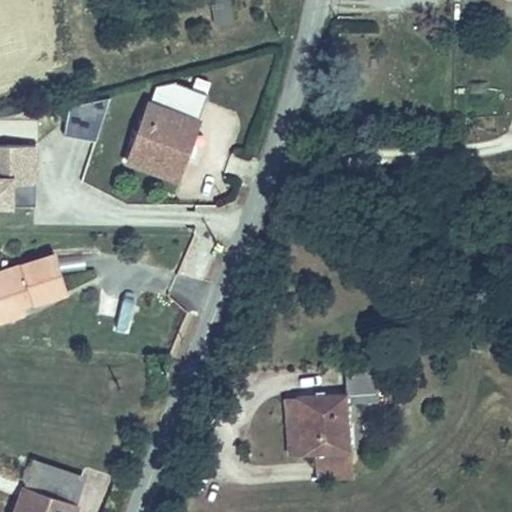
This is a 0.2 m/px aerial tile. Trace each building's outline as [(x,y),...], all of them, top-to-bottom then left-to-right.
[(230,0),(210,0),(213,20),(233,18),(230,0)] [(151,80),(126,151),(180,170),(209,86),(171,72),(151,80)] [(98,137),(104,96),(71,90),(65,131),(98,137)] [(0,201),(37,203),(37,180),(31,180),(31,165),(37,165),(38,142),(0,141),(0,201)] [(58,250),(0,269),(0,317),(23,310),(21,302),(69,287),(58,250)] [(339,391),(292,395),(293,453),(305,453),(306,467),(345,466),(344,405),(374,404),(373,368),(339,369),(339,391)] [(0,511),(36,511),(2,500),(0,505),(0,511)]
